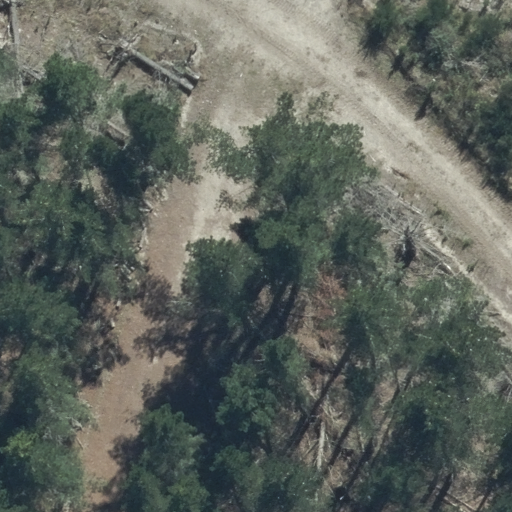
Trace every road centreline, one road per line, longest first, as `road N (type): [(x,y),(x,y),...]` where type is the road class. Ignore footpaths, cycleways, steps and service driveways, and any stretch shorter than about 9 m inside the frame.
road 1 (unclassified): [(288,113),(163,511)]
road 2 (unclassified): [(288,113),(385,156),(511,300)]
road 3 (unclassified): [(33,0),(288,113)]
